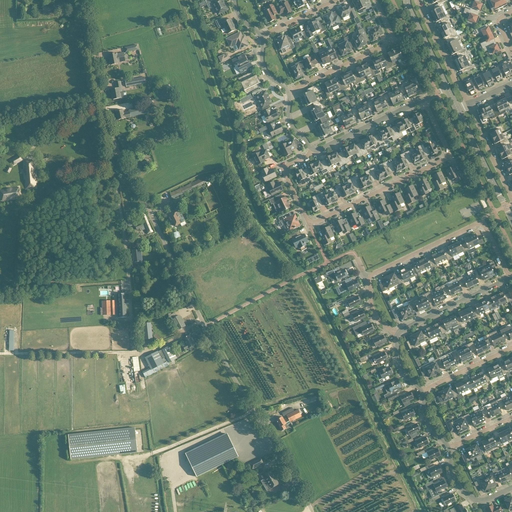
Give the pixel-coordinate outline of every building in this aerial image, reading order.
[(209,9),(215,7),(219,14),(227,10),(225,6),(223,2),(221,0),(216,0),(215,1),(213,0),(206,0),(205,1),(207,5),(208,5),(209,9)] [(307,0),(293,0),(295,2),(294,3),(295,6),(296,5),(298,9),(304,5),(303,2),(307,0)] [(367,8),(371,6),(368,0),(357,0),(355,1),(357,5),(356,5),(359,10),(363,8),(364,10),(368,8),(367,8)] [(467,4),(465,9),(479,13),(480,9),(482,10),(481,11),(484,5),(479,3),(479,0),(475,0),(473,7),(467,4)] [(501,7),(497,0),(494,0),(492,1),(491,0),(486,0),(491,10),(496,8),(496,9),(495,10),(501,7)] [(285,15),(292,11),(287,2),(281,5),(281,6),(277,8),(280,14),(283,13),(283,12),(284,12),(285,15)] [(432,11),(431,12),(433,17),(443,12),(445,12),(446,11),(443,6),(442,3),(440,4),(436,6),(437,8),(432,11)] [(273,4),(267,7),(268,10),(264,12),(265,14),(263,15),(265,17),(266,17),(269,23),(276,19),(274,15),(277,14),(273,4)] [(352,20),(358,17),(354,8),(351,10),(348,4),(338,9),(343,18),(350,15),(352,20)] [(479,18),(477,18),(479,13),(465,9),(463,13),(470,15),(467,23),(468,23),(472,24),(472,22),(477,24),(480,17),(479,17),(479,18)] [(446,11),(443,12),(433,17),(436,22),(437,22),(443,19),(444,22),(450,19),(447,14),(446,11)] [(324,16),(323,17),(327,25),(327,26),(328,26),(329,29),(333,27),(331,25),(336,22),(337,25),(338,25),(341,23),(339,19),(336,12),(332,14),(332,12),(328,14),(327,14),(324,15),(324,16)] [(219,28),(224,26),(227,34),(236,30),(231,19),(225,21),(223,17),(215,21),(219,28)] [(450,19),(444,22),(445,25),(440,27),(439,28),(441,33),(451,29),(450,26),(454,24),(451,19),(450,19)] [(311,22),(316,32),(320,30),(321,33),(326,31),(322,22),(319,23),(317,20),(314,22),(313,21),(311,22)] [(312,34),(316,32),(311,22),(310,23),(310,24),(307,25),(309,28),(305,30),(309,39),(314,36),(312,34)] [(484,36),(493,32),(490,26),(490,28),(489,28),(487,24),(474,30),(476,35),(482,32),(484,36)] [(374,29),(368,32),(373,41),(377,40),(376,37),(377,36),(378,37),(383,34),(380,26),(377,27),(376,26),(374,27),(373,28),(374,29)] [(452,38),(459,35),(457,35),(456,33),(454,27),(451,29),(441,33),(444,39),(445,38),(450,36),(452,38)] [(355,45),(358,50),(362,48),(362,47),(366,44),(364,39),(368,37),(363,28),(358,31),(359,33),(358,34),(357,36),(353,38),(356,45),(355,45)] [(302,33),(300,29),(291,33),(294,40),(297,38),(298,39),(302,37),(302,36),(303,35),(304,38),(307,37),(305,31),(302,33)] [(495,38),(496,38),(493,32),(484,36),(486,41),(480,44),(481,45),(482,48),(495,42),(493,38),(495,37),(495,38)] [(240,33),(227,39),(230,46),(232,45),(232,46),(235,51),(239,49),(239,50),(249,45),(246,41),(248,40),(245,35),(242,36),(240,33)] [(447,44),(449,50),(459,45),(458,42),(460,41),(459,38),(460,38),(459,35),(452,38),(453,41),(448,44),(447,44)] [(277,40),(278,43),(278,44),(283,53),(286,51),(284,48),(289,45),(291,49),(295,47),(290,37),(287,39),(285,36),(283,37),(283,36),(278,38),(279,39),(277,40)] [(342,56),(343,56),(346,55),(346,54),(352,51),(350,47),(353,46),(348,36),(344,38),(346,42),(339,45),(340,48),(339,48),(342,56)] [(499,45),(497,46),(495,42),(482,48),(484,52),(490,49),(493,54),(501,50),(498,44),(499,45)] [(461,48),(459,45),(449,50),(452,55),(453,55),(458,52),(460,55),(465,52),(467,51),(466,48),(464,49),(463,47),(461,48)] [(398,48),(393,50),(398,61),(400,59),(402,62),(404,61),(407,60),(404,54),(401,55),(398,48)] [(337,59),(332,49),(326,52),(331,62),(337,59)] [(391,60),(388,61),(391,68),(396,65),(395,62),(398,61),(393,50),(388,53),(391,60)] [(117,53),(109,55),(111,65),(119,63),(119,62),(125,61),(125,60),(129,60),(127,52),(117,54),(117,53)] [(324,65),(331,62),(326,52),(319,55),(324,65)] [(455,60),(454,61),(457,66),(471,59),(468,54),(466,55),(465,52),(460,55),(461,57),(455,60)] [(218,57),(221,63),(230,59),(228,54),(225,56),(224,54),(218,57)] [(232,61),(235,67),(238,66),(241,73),(253,67),(251,63),(248,64),(244,55),(232,61)] [(382,55),(377,58),(382,68),(385,67),(386,70),(386,69),(388,68),(388,69),(391,68),(388,61),(386,62),(382,55)] [(310,58),(309,57),(308,58),(308,59),(304,61),(309,70),(310,70),(312,69),(312,68),(315,67),(314,65),(319,63),(316,56),(311,58),(311,57),(310,58)] [(379,69),(382,68),(377,58),(372,60),(375,67),(373,69),(375,75),(381,73),(379,69)] [(471,60),(471,59),(457,66),(460,71),(461,71),(466,68),(467,71),(473,69),(475,68),(474,64),(472,65),(470,60),(471,60)] [(511,65),(509,60),(500,64),(506,77),(511,74),(509,69),(511,67),(511,65)] [(295,75),(296,79),(300,77),(300,76),(303,75),(302,73),(305,71),(301,62),(297,63),(297,64),(292,67),(292,68),(296,75),(295,75)] [(368,79),(375,75),(373,69),(370,70),(366,63),(361,66),(366,76),(368,79)] [(491,68),(497,81),(503,78),(500,74),(504,72),(506,77),(500,64),(494,67),(495,69),(493,71),(491,68)] [(363,77),(366,76),(361,66),(356,68),(359,75),(357,76),(360,83),(363,81),(362,81),(364,80),(365,80),(363,77)] [(484,75),(482,73),(488,85),(494,83),(491,78),(495,76),(497,81),(491,68),(485,71),(486,74),(484,75)] [(253,71),(241,77),(244,83),(242,84),(247,93),(260,87),(259,84),(260,83),(257,75),(255,76),(253,71)] [(351,71),(346,73),(350,83),(353,82),(354,85),(355,85),(354,84),(356,83),(357,84),(360,83),(357,76),(354,78),(351,71)] [(344,83),(341,84),(344,90),(349,88),(348,85),(350,83),(346,73),(340,76),(344,83)] [(474,77),(473,77),(479,90),(485,87),(482,82),(486,80),(488,85),(482,73),(476,76),(477,78),(475,79),(474,77)] [(127,87),(142,84),(146,83),(145,77),(125,81),(127,87)] [(479,90),(473,77),(464,81),(470,94),(476,91),(473,86),(477,85),(479,90)] [(341,92),(344,90),(341,84),(338,85),(335,78),(330,81),(335,91),(337,90),(339,93),(339,92),(341,91),(341,92)] [(412,83),(409,85),(414,95),(419,92),(416,85),(419,84),(416,78),(410,80),(412,83)] [(333,95),(332,92),(335,91),(330,81),(325,83),(328,90),(325,92),(328,98),(331,96),(333,95)] [(117,89),(112,89),(113,95),(112,95),(113,99),(121,98),(120,92),(122,92),(120,82),(116,83),(117,89)] [(400,85),(403,92),(406,90),(409,97),(414,95),(409,85),(408,82),(403,85),(403,84),(400,85)] [(400,93),(403,92),(400,85),(397,87),(395,88),(396,91),(394,92),(399,103),(404,100),(400,93)] [(302,96),(305,101),(315,96),(314,93),(317,92),(314,86),(308,89),(309,92),(302,96)] [(270,99),(269,96),(268,95),(268,96),(266,91),(263,92),(261,89),(252,93),(254,97),(256,96),(262,108),(272,104),(270,99)] [(387,92),(384,93),(387,99),(390,98),(393,105),(399,103),(394,92),(391,94),(389,90),(389,91),(387,92)] [(385,101),(387,99),(384,93),(381,94),(381,95),(379,96),(379,95),(380,99),(378,100),(383,110),(388,108),(385,101)] [(314,103),(315,105),(322,102),(320,99),(320,100),(319,98),(319,97),(316,99),(315,96),(305,101),(307,106),(314,103)] [(371,99),(368,101),(371,107),(374,106),(375,108),(377,112),(378,113),(383,110),(378,100),(376,97),(374,98),(371,99)] [(505,99),(500,101),(505,110),(509,108),(511,110),(511,109),(511,105),(511,103),(508,104),(505,99)] [(365,106),(362,107),(367,118),(372,115),(369,108),(371,107),(368,101),(365,102),(366,102),(364,103),(363,103),(365,106)] [(506,113),(505,110),(500,101),(495,104),(498,109),(495,110),(498,116),(501,115),(506,113)] [(323,105),(322,102),(315,105),(317,108),(310,111),(312,117),(322,112),(321,109),(324,108),(324,107),(323,105)] [(121,110),(116,112),(118,120),(123,119),(135,116),(150,112),(151,113),(155,112),(154,111),(156,111),(154,103),(149,105),(129,109),(130,112),(124,113),(123,110),(121,110)] [(489,105),(484,108),(489,117),(492,116),(493,119),(498,116),(495,110),(492,112),(489,105)] [(359,109),(358,106),(353,108),(356,114),(358,113),(362,120),(367,118),(362,107),(359,109)] [(349,114),(346,115),(351,125),(356,123),(353,116),(356,114),(353,108),(350,110),(348,111),(347,111),(349,114)] [(481,115),(479,116),(479,118),(482,124),(485,122),(486,122),(487,120),(487,119),(489,117),(484,108),(479,110),(481,115)] [(269,109),(263,112),(265,115),(264,115),(264,116),(267,122),(268,122),(278,117),(279,117),(278,116),(279,115),(278,112),(277,113),(275,110),(272,112),(272,113),(271,112),(269,109)] [(322,112),(312,117),(315,122),(320,119),(321,122),(329,118),(327,113),(324,114),(322,112)] [(342,113),(337,116),(337,117),(340,122),(343,121),(346,128),(351,125),(346,115),(344,116),(342,113)] [(414,119),(411,120),(416,130),(421,128),(419,124),(423,122),(421,119),(422,119),(422,118),(421,114),(420,114),(419,113),(418,114),(418,113),(414,115),(415,115),(413,116),(414,119)] [(322,125),(317,127),(320,132),(330,127),(329,125),(332,123),(330,120),(337,117),(337,116),(336,115),(329,118),(321,122),(322,125)] [(411,133),(416,130),(411,120),(408,122),(407,119),(405,120),(405,119),(401,121),(405,130),(409,128),(411,133)] [(401,132),(405,130),(401,121),(397,123),(397,124),(395,125),(397,127),(394,129),(398,139),(403,136),(401,132)] [(268,125),(259,130),(260,134),(266,131),(269,130),(270,132),(267,133),(269,138),(272,136),(272,137),(273,136),(272,136),(283,131),(283,132),(283,131),(283,130),(284,130),(282,127),(281,127),(280,124),(280,125),(277,126),(276,127),(275,127),(274,123),(268,126),(268,125)] [(492,139),(502,134),(501,132),(504,130),(503,130),(501,125),(495,128),(496,131),(491,133),(491,134),(490,134),(489,134),(492,139)] [(330,127),(320,132),(322,138),(329,134),(331,137),(337,134),(333,126),(330,127)] [(393,141),(398,139),(394,129),(391,130),(390,127),(388,128),(387,128),(383,130),(388,139),(391,137),(393,141)] [(379,136),(376,137),(381,147),(386,145),(384,141),(388,139),(383,130),(379,132),(378,133),(379,136)] [(501,141),(502,144),(508,141),(506,136),(506,135),(503,137),(502,134),(492,139),(495,144),(496,144),(501,141)] [(376,149),(381,147),(376,137),(373,139),(372,136),(370,137),(370,136),(366,138),(370,147),(374,145),(376,149)] [(366,149),(370,147),(366,138),(361,140),(362,141),(360,142),(361,144),(359,146),(363,155),(368,153),(366,149)] [(511,141),(511,140),(508,141),(502,144),(504,146),(498,149),(497,149),(499,155),(510,150),(511,149),(509,143),(511,142),(511,141)] [(280,146),(285,157),(292,154),(290,151),(297,148),(294,141),(293,141),(287,144),(287,143),(280,146)] [(423,144),(427,154),(430,153),(432,155),(433,154),(434,155),(438,153),(437,153),(438,152),(438,151),(437,147),(436,147),(435,146),(435,147),(433,144),(430,146),(428,142),(423,144)] [(353,145),(352,144),(348,146),(352,156),(356,154),(358,158),(363,155),(359,146),(356,147),(354,144),(353,145)] [(425,155),(427,154),(423,144),(418,147),(420,151),(416,152),(420,162),(424,160),(424,159),(426,158),(425,155)] [(349,157),(352,156),(348,146),(344,148),(344,149),(342,150),(344,153),(341,154),(346,164),(351,161),(349,157)] [(269,157),(266,150),(260,153),(260,152),(253,156),(257,165),(258,165),(259,166),(262,164),(261,163),(264,162),(263,160),(269,157)] [(416,164),(420,162),(416,152),(412,154),(410,150),(405,153),(410,162),(413,161),(414,164),(416,163),(416,164)] [(508,156),(510,159),(511,157),(511,151),(511,152),(510,150),(499,155),(502,160),(502,159),(503,159),(508,156)] [(341,166),(346,164),(341,154),(338,155),(337,153),(335,154),(335,153),(331,155),(335,164),(339,162),(341,166)] [(398,161),(403,170),(407,168),(407,167),(408,167),(407,164),(410,162),(405,153),(402,154),(400,155),(402,159),(398,161)] [(331,166),(335,164),(331,155),(326,157),(327,158),(325,159),(326,161),(323,163),(328,172),(333,170),(331,166)] [(23,159),(20,156),(12,161),(14,165),(23,159)] [(393,159),(388,161),(392,171),(395,169),(396,172),(398,171),(399,172),(403,170),(398,161),(395,163),(393,159)] [(32,160),(24,161),(25,172),(25,178),(27,188),(36,187),(35,162),(33,162),(32,160)] [(318,162),(317,161),(313,163),(317,173),(321,171),(323,175),(328,172),(323,163),(321,164),(319,161),(318,162)] [(389,172),(392,171),(388,161),(383,164),(385,168),(381,169),(385,179),(389,177),(389,176),(391,175),(389,172)] [(314,174),(317,173),(313,163),(309,165),(309,166),(307,167),(309,170),(306,171),(311,181),(316,178),(314,174)] [(381,181),(385,179),(381,169),(377,171),(375,167),(370,170),(375,179),(378,178),(379,181),(381,180),(381,181)] [(446,170),(451,180),(455,178),(457,182),(463,179),(460,171),(457,173),(454,167),(446,170)] [(274,172),(273,169),(273,170),(270,171),(269,172),(268,172),(267,168),(261,171),(262,174),(262,175),(265,182),(266,182),(265,181),(276,176),(276,175),(277,175),(275,172),(274,172)] [(311,181),(306,171),(303,172),(302,170),(300,171),(300,170),(296,172),(295,173),(296,174),(295,174),(297,178),(298,178),(299,178),(300,181),(304,179),(305,183),(311,181)] [(365,172),(367,176),(363,178),(368,187),(372,185),(371,184),(373,183),(372,181),(375,179),(370,170),(365,172)] [(433,183),(437,191),(443,188),(441,184),(445,182),(441,172),(433,176),(436,182),(433,183)] [(363,189),(368,187),(363,178),(359,180),(357,176),(352,178),(357,188),(360,186),(361,189),(363,188),(363,189)] [(170,194),(172,198),(206,182),(204,177),(170,194)] [(354,189),(357,188),(352,178),(347,180),(348,182),(344,184),(346,186),(350,195),(354,193),(356,192),(354,189)] [(419,190),(422,196),(428,193),(427,190),(431,189),(427,179),(419,182),(422,188),(419,190)] [(268,188),(265,190),(269,197),(272,195),(282,190),(283,190),(282,189),(283,188),(282,185),(281,186),(279,183),(276,185),(275,185),(273,182),(267,185),(269,188),(268,188)] [(346,197),(350,195),(346,186),(342,188),(340,184),(335,186),(340,196),(342,195),(344,198),(345,197),(346,197)] [(405,196),(409,204),(415,201),(413,197),(417,195),(413,185),(405,189),(408,195),(405,196)] [(330,189),(332,193),(328,195),(332,204),(337,202),(336,201),(338,200),(337,198),(340,196),(335,186),(330,189)] [(0,191),(2,201),(21,197),(19,188),(0,191)] [(328,206),(332,204),(328,195),(324,197),(322,192),(317,195),(322,205),(325,203),(326,206),(328,205),(328,206)] [(401,208),(400,205),(404,203),(399,193),(391,196),(394,203),(392,204),(395,211),(401,208)] [(319,206),(322,205),(317,195),(312,197),(314,201),(310,204),(309,202),(306,204),(308,208),(311,206),(312,207),(311,207),(313,211),(314,211),(314,212),(315,211),(315,212),(319,210),(320,209),(319,206)] [(277,197),(270,200),(272,204),(273,203),(275,207),(278,206),(281,212),(286,210),(287,210),(287,209),(291,207),(289,203),(290,203),(289,201),(288,201),(286,197),(278,201),(277,197)] [(381,214),(385,212),(387,215),(393,212),(390,205),(387,206),(384,200),(376,204),(381,214)] [(367,220),(367,219),(369,224),(373,222),(379,219),(375,211),(372,212),(369,206),(362,210),(367,220)] [(175,210),(168,213),(168,214),(171,220),(170,220),(171,223),(170,224),(174,223),(176,226),(180,224),(178,220),(180,219),(175,210)] [(141,223),(135,226),(137,230),(140,229),(141,231),(146,229),(148,234),(153,232),(148,221),(148,220),(145,213),(139,215),(142,223),(141,224),(141,223)] [(353,226),(357,224),(358,227),(364,224),(361,218),(358,219),(356,213),(348,216),(353,226)] [(285,215),(278,218),(280,222),(282,221),(286,231),(290,230),(294,228),(295,228),(295,227),(300,225),(298,221),(297,218),(297,219),(295,215),(292,216),(287,218),(285,215)] [(339,233),(343,231),(344,234),(350,231),(347,224),(344,226),(342,220),(334,223),(339,233)] [(334,237),(329,227),(322,230),(324,236),(322,238),(325,245),(331,242),(330,239),(334,237)] [(299,232),(288,237),(290,241),(292,240),(296,248),(299,246),(302,251),(307,248),(305,246),(306,245),(305,243),(308,242),(308,241),(309,241),(307,237),(306,237),(305,236),(305,237),(304,235),(305,235),(304,234),(301,236),(299,232)] [(480,236),(477,237),(475,234),(470,237),(474,246),(479,244),(480,245),(484,243),(480,236)] [(464,245),(467,252),(468,255),(472,253),(470,250),(475,248),(474,246),(470,237),(464,240),(466,243),(465,244),(464,245)] [(459,242),(454,245),(458,254),(463,252),(464,253),(467,252),(463,244),(461,245),(459,242)] [(453,258),(453,257),(458,254),(454,245),(448,248),(449,251),(447,252),(448,254),(450,259),(453,258)] [(142,262),(140,249),(132,250),(134,262),(142,262)] [(443,250),(437,253),(442,262),(447,259),(448,261),(450,259),(448,254),(445,255),(443,250)] [(431,260),(434,267),(437,266),(436,265),(442,262),(437,253),(432,255),(434,260),(432,262),(431,260)] [(428,261),(427,258),(421,261),(426,270),(431,267),(431,269),(434,267),(431,260),(428,261)] [(420,272),(426,270),(421,261),(416,263),(416,265),(414,266),(414,267),(418,275),(421,274),(420,272)] [(492,262),(484,266),(490,279),(493,277),(493,276),(495,275),(493,271),(495,269),(492,262)] [(405,268),(410,279),(418,275),(414,267),(415,269),(413,271),(410,266),(405,268)] [(486,279),(486,280),(490,279),(484,266),(475,270),(478,275),(481,274),(484,280),(486,279)] [(338,271),(337,268),(325,273),(327,276),(327,277),(328,277),(328,278),(329,278),(329,279),(330,279),(331,280),(332,280),(333,280),(336,278),(338,281),(348,276),(347,275),(348,274),(346,270),(345,270),(344,269),(340,271),(340,270),(338,271)] [(399,277),(402,283),(405,281),(410,279),(405,268),(399,271),(402,276),(399,277)] [(474,274),(469,276),(473,286),(477,285),(477,284),(479,283),(477,279),(476,277),(478,275),(475,270),(473,271),(474,274)] [(388,275),(394,287),(402,283),(399,277),(397,278),(394,273),(392,274),(388,275)] [(383,292),(385,291),(394,287),(388,275),(385,277),(385,278),(383,279),(385,284),(383,285),(382,283),(379,285),(383,292)] [(462,276),(459,278),(462,283),(464,282),(465,284),(467,288),(469,287),(470,288),(473,286),(469,276),(463,279),(462,276)] [(452,284),(457,293),(462,291),(459,284),(462,283),(459,278),(456,279),(458,282),(452,284)] [(341,293),(348,289),(350,292),(359,287),(359,286),(360,285),(358,281),(357,281),(357,280),(352,282),(352,281),(350,282),(349,279),(338,284),(339,287),(340,286),(341,287),(339,288),(341,293)] [(443,285),(446,291),(448,290),(451,296),(457,293),(452,284),(447,287),(446,284),(443,285)] [(435,289),(436,292),(441,301),(441,302),(445,300),(444,299),(446,298),(444,294),(443,292),(446,291),(443,285),(440,287),(435,289)] [(430,292),(427,293),(429,299),(432,298),(433,299),(435,304),(437,303),(437,304),(441,302),(441,301),(436,292),(431,294),(430,292)] [(119,294),(117,294),(117,304),(119,304),(119,305),(120,309),(117,309),(118,318),(120,318),(121,318),(126,317),(125,293),(120,294),(119,294)] [(419,297),(420,300),(424,309),(425,310),(428,308),(428,307),(430,306),(428,302),(427,300),(429,299),(427,293),(419,297)] [(504,298),(502,293),(497,295),(501,305),(506,302),(507,303),(510,302),(507,296),(504,298)] [(490,302),(494,310),(496,308),(496,307),(501,305),(497,295),(491,298),(493,303),(491,304),(490,302)] [(353,297),(347,300),(351,308),(352,307),(353,310),(358,308),(357,305),(361,303),(360,302),(361,301),(359,297),(358,297),(357,296),(353,298),(353,297)] [(342,299),(339,300),(329,305),(330,309),(344,302),(342,299)] [(413,300),(411,301),(413,307),(416,305),(417,307),(419,312),(421,311),(421,312),(425,310),(424,309),(420,300),(415,302),(413,300)] [(486,300),(480,303),(485,312),(490,310),(491,311),(494,310),(490,302),(487,303),(486,300)] [(413,307),(411,301),(408,302),(409,305),(404,307),(403,306),(409,318),(412,316),(412,315),(414,314),(411,308),(413,307)] [(480,316),(479,315),(485,312),(480,303),(475,306),(476,309),(474,310),(474,312),(475,312),(477,318),(480,316)] [(409,318),(403,306),(398,309),(397,307),(391,310),(396,319),(399,317),(398,316),(400,315),(403,319),(405,318),(405,319),(409,318)] [(470,308),(464,311),(469,321),(477,318),(475,312),(474,312),(472,313),(470,308)] [(366,316),(364,311),(363,312),(362,311),(358,313),(357,311),(351,314),(355,322),(365,317),(365,316),(366,316)] [(466,326),(465,323),(469,321),(464,311),(459,314),(461,318),(459,320),(458,320),(461,325),(462,328),(466,326)] [(179,316),(173,319),(179,329),(185,326),(179,316)] [(452,328),(453,329),(454,331),(459,328),(459,327),(461,325),(458,320),(457,318),(455,319),(453,316),(448,319),(452,328)] [(163,318),(157,321),(163,335),(169,332),(163,318)] [(441,326),(442,328),(445,333),(448,332),(447,331),(452,328),(448,319),(442,321),(444,324),(441,326)] [(151,323),(143,324),(145,340),(153,339),(151,323)] [(371,324),(366,326),(366,325),(360,327),(359,325),(353,327),(357,335),(363,332),(364,335),(374,331),(373,329),(374,329),(372,325),(371,325),(371,324)] [(437,324),(432,327),(437,337),(436,336),(440,334),(441,338),(443,338),(446,336),(445,333),(442,328),(440,329),(437,324)] [(505,326),(502,328),(505,333),(507,338),(510,337),(510,339),(511,337),(511,327),(510,324),(505,326)] [(428,334),(426,335),(429,341),(437,337),(432,327),(426,329),(428,334)] [(507,338),(505,333),(502,328),(494,332),(500,344),(505,341),(505,339),(507,338)] [(419,332),(415,333),(421,345),(420,343),(425,341),(426,342),(429,341),(426,335),(423,337),(421,332),(419,333),(419,332)] [(494,332),(486,336),(489,341),(491,340),(494,346),(500,344),(494,332)] [(421,345),(415,333),(411,335),(412,336),(410,337),(412,342),(410,343),(409,341),(407,342),(410,350),(421,345)] [(189,348),(191,347),(196,344),(193,339),(192,340),(189,335),(183,338),(187,345),(183,347),(185,350),(188,348),(189,348)] [(378,336),(372,339),(376,347),(378,346),(379,348),(383,346),(382,344),(386,342),(386,341),(387,340),(384,336),(383,337),(383,335),(379,337),(378,336)] [(484,340),(479,342),(484,352),(488,351),(487,350),(489,349),(488,345),(490,344),(489,341),(486,336),(483,337),(484,340)] [(473,342),(470,343),(472,349),(475,348),(478,354),(480,353),(480,354),(484,352),(479,342),(474,345),(473,342)] [(462,347),(463,350),(468,360),(471,358),(471,357),(473,357),(470,350),(472,349),(470,343),(462,347)] [(177,358),(173,351),(170,345),(162,350),(167,359),(162,362),(158,355),(151,359),(149,355),(146,357),(152,369),(143,373),(145,378),(170,365),(169,362),(177,358)] [(464,362),(468,360),(463,350),(462,347),(454,351),(456,357),(459,356),(462,362),(464,361),(464,362)] [(454,351),(451,353),(445,355),(452,368),(455,366),(455,365),(457,364),(454,358),(456,357),(454,351)] [(379,353),(372,356),(376,365),(387,359),(387,358),(388,357),(386,353),(385,353),(384,352),(380,354),(379,353)] [(452,368),(445,355),(440,358),(437,359),(440,365),(443,363),(446,370),(448,369),(448,370),(452,368)] [(437,359),(434,360),(429,363),(435,376),(439,374),(439,373),(441,372),(437,366),(440,365),(437,359)] [(511,365),(509,359),(503,362),(506,367),(503,368),(506,374),(509,372),(508,371),(511,369),(511,365)] [(435,376),(431,366),(429,363),(419,368),(423,375),(427,373),(429,377),(431,377),(432,377),(435,376)] [(498,364),(493,367),(497,376),(499,379),(504,377),(503,375),(506,374),(503,368),(502,366),(500,367),(498,364)] [(390,379),(388,376),(392,374),(392,373),(393,372),(391,368),(390,368),(389,367),(385,369),(384,368),(379,371),(382,378),(379,380),(380,383),(390,379)] [(492,380),(492,379),(497,376),(493,367),(487,370),(488,373),(486,374),(490,381),(492,380)] [(482,372),(476,375),(482,385),(490,381),(486,374),(487,376),(484,377),(482,372)] [(473,389),(482,385),(476,375),(471,378),(471,379),(469,380),(470,382),(473,389)] [(401,387),(400,386),(401,386),(399,381),(398,382),(398,380),(394,382),(393,381),(387,384),(393,395),(397,393),(399,392),(398,389),(401,387)] [(460,383),(465,392),(470,389),(471,391),(473,389),(470,382),(469,380),(466,381),(466,380),(460,383)] [(463,398),(461,394),(465,392),(460,383),(455,385),(456,388),(454,390),(457,397),(458,399),(458,400),(463,398)] [(447,388),(444,390),(449,401),(449,400),(454,397),(454,398),(455,398),(457,397),(454,390),(453,390),(454,392),(452,393),(450,388),(448,389),(447,388)] [(438,393),(440,396),(437,397),(442,407),(442,409),(447,406),(445,403),(449,401),(444,390),(440,391),(440,392),(438,393)] [(405,393),(399,395),(403,404),(405,407),(411,404),(410,401),(413,399),(413,398),(414,397),(412,393),(411,393),(410,392),(406,394),(405,393)] [(507,396),(501,398),(498,400),(501,405),(504,404),(507,410),(509,409),(509,410),(511,408),(511,407),(508,398),(507,396)] [(498,400),(495,401),(490,404),(496,415),(501,413),(498,407),(501,405),(498,400)] [(496,415),(490,404),(482,407),(482,406),(481,406),(485,413),(487,412),(490,418),(496,415)] [(474,411),(480,424),(484,422),(483,421),(485,421),(482,414),(485,413),(481,406),(479,407),(479,409),(474,411)] [(284,416),(294,411),(292,408),(282,413),(284,416)] [(407,409),(401,412),(405,420),(415,416),(414,414),(415,414),(413,410),(412,410),(411,409),(407,411),(407,409)] [(301,416),(300,414),(298,410),(287,415),(288,417),(283,419),(282,417),(276,420),(280,427),(280,428),(282,431),(288,427),(285,423),(290,420),(290,421),(301,416)] [(466,415),(469,421),(471,420),(474,426),(476,425),(477,426),(480,424),(474,411),(475,414),(470,417),(469,414),(466,415)] [(458,419),(464,432),(467,430),(467,429),(469,428),(466,422),(469,421),(466,415),(458,419)] [(452,420),(446,423),(450,432),(453,431),(456,429),(458,434),(460,433),(460,434),(464,432),(458,419),(452,422),(452,420)] [(412,424),(406,427),(407,429),(410,435),(411,435),(413,438),(418,436),(416,432),(420,431),(419,429),(420,429),(418,425),(417,425),(416,424),(412,426),(412,424)] [(69,434),(68,435),(68,436),(69,443),(70,460),(71,460),(137,453),(135,430),(135,428),(69,434)] [(509,429),(503,432),(508,442),(511,440),(511,433),(511,434),(509,429)] [(498,434),(500,439),(498,441),(500,446),(503,445),(503,444),(508,441),(508,442),(503,432),(498,434)] [(197,477),(237,457),(226,434),(228,439),(188,459),(186,453),(185,454),(197,477)] [(421,438),(415,440),(419,448),(429,444),(428,442),(429,442),(427,438),(426,438),(425,437),(421,439),(421,438)] [(492,450),(500,446),(498,441),(495,442),(493,437),(487,440),(492,450)] [(481,448),(484,454),(492,450),(487,440),(482,442),(484,447),(481,448)] [(474,445),(471,446),(476,458),(484,454),(481,448),(479,450),(477,445),(475,446),(474,445)] [(465,456),(468,462),(476,458),(471,446),(467,448),(467,449),(465,450),(468,455),(465,456)] [(440,454),(441,454),(439,449),(438,450),(437,449),(433,451),(432,449),(427,452),(431,460),(441,455),(440,454)] [(252,469),(264,464),(261,458),(250,464),(252,469)] [(502,470),(507,481),(511,479),(510,478),(511,477),(511,476),(509,471),(511,470),(509,464),(508,463),(506,464),(506,466),(507,467),(502,470)] [(429,468),(428,469),(431,475),(429,476),(430,478),(430,479),(433,478),(434,480),(440,477),(438,474),(442,472),(441,471),(442,470),(440,466),(439,467),(439,465),(434,467),(434,466),(429,468)] [(496,478),(498,477),(501,483),(503,482),(504,483),(507,481),(502,470),(498,471),(496,468),(492,470),(493,472),(496,478)] [(279,484),(271,470),(261,476),(263,479),(265,478),(272,489),(279,484)] [(485,477),(491,489),(495,487),(494,486),(496,485),(493,479),(496,478),(493,472),(490,474),(491,475),(485,477)] [(477,482),(474,483),(476,486),(479,485),(479,486),(482,484),(483,486),(485,491),(487,490),(487,491),(491,489),(485,477),(480,480),(479,479),(477,480),(477,482)] [(433,484),(427,487),(429,491),(432,490),(435,497),(439,495),(443,493),(442,493),(441,490),(447,487),(446,486),(447,485),(445,481),(444,482),(444,480),(439,482),(439,481),(433,484)] [(445,495),(442,497),(446,505),(455,500),(455,499),(456,499),(454,494),(453,495),(452,494),(448,496),(447,494),(445,495)]
